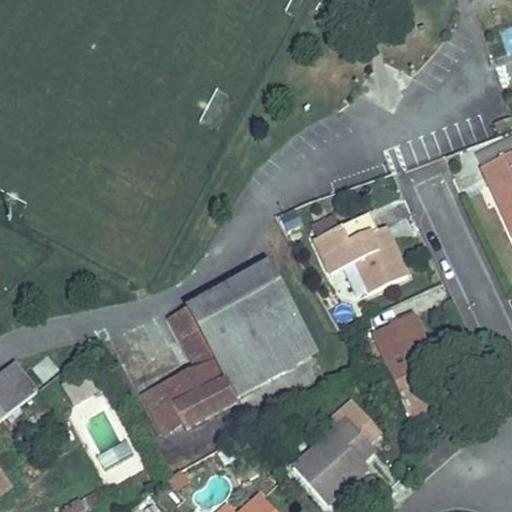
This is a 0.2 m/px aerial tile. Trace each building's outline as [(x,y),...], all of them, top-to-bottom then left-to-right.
[(511,123),(496,129),(499,139),(511,133),(511,123)] [(511,156),(483,171),(490,185),(496,183),(506,203),(500,205),(511,228),(511,156)] [(375,246),(371,238),(379,234),(371,217),(341,231),(319,241),(316,243),(332,277),(358,265),(372,296),(409,279),(390,239),(375,246)] [(314,230),(319,241),(341,231),(336,220),(314,230)] [(371,238),(375,246),(390,239),(387,230),(379,234),(371,238)] [(265,261),(253,267),(257,274),(269,268),(265,261)] [(269,268),(257,274),(171,321),(197,371),(143,397),(163,435),(184,425),(187,431),(236,404),(234,400),(316,355),(269,268)] [(417,320),(374,339),(410,422),(437,410),(420,373),(431,369),(438,365),(417,320)] [(0,381),(0,425),(39,394),(17,368),(0,381)] [(420,373),(437,410),(447,406),(431,369),(420,373)] [(61,387),(75,409),(102,393),(87,370),(61,387)] [(382,438),(354,407),(331,427),(337,433),(295,472),(327,508),(366,473),(360,467),(375,453),(370,448),(382,438)] [(0,427),(0,497),(34,472),(0,427)] [(272,440),(268,433),(260,437),(264,444),(272,440)] [(242,465),(247,474),(256,470),(251,461),(242,465)] [(256,470),(247,474),(251,482),(260,477),(256,470)] [(274,511),(261,497),(244,511),(274,511)] [(62,508),(63,511),(86,511),(81,500),(62,508)]
